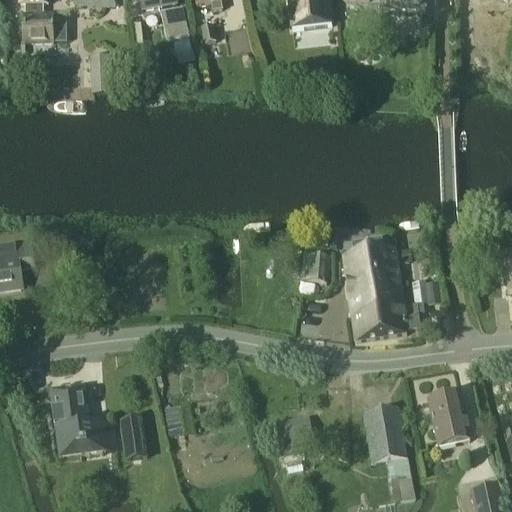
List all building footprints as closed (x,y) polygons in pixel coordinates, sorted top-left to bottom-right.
[(24,0),(24,10),(25,10),(25,20),(24,20),(24,48),(54,47),(54,20),(43,20),(43,9),(48,9),(47,0),(24,0)] [(103,5),(102,12),(115,12),(116,0),(82,0),(82,4),(103,5)] [(161,10),(177,7),(175,0),(143,0),(145,3),(160,1),(161,10)] [(194,0),(197,11),(212,8),(213,16),(223,14),(221,6),(228,4),(226,0),(194,0)] [(333,29),(329,0),(287,0),(292,34),(333,29)] [(425,0),(380,0),(381,19),(426,19),(425,0)] [(190,41),(183,12),(160,17),(167,46),(190,41)] [(205,48),(217,46),(214,29),(202,31),(205,48)] [(191,55),(189,44),(174,48),(176,59),(191,55)] [(251,57),(248,57),(246,57),(244,58),(242,60),(241,62),(241,65),(242,67),(244,69),(246,70),(248,70),(251,70),(253,69),(254,67),(255,65),(255,62),(254,60),(253,58),(251,57)] [(0,250),(0,296),(21,293),(19,273),(32,271),(30,257),(17,259),(15,249),(0,250)] [(410,253),(399,255),(401,267),(412,266),(410,253)] [(403,311),(404,311),(395,254),(342,262),(355,348),(372,345),(369,319),(404,314),(403,311)] [(300,283),(328,290),(332,263),(304,258),(300,283)] [(442,308),(439,287),(426,289),(429,310),(442,308)] [(307,306),(306,318),(322,319),(323,305),(307,304),(307,306)] [(423,308),(404,311),(403,311),(404,314),(369,319),(372,345),(407,340),(407,336),(421,334),(419,318),(425,317),(423,308)] [(113,424),(90,427),(84,390),(50,394),(59,464),(117,456),(113,424)] [(470,447),(460,398),(427,405),(438,454),(470,447)] [(179,411),(184,438),(195,437),(190,410),(179,411)] [(370,469),(408,464),(400,411),(363,418),(370,469)] [(277,428),(282,454),(314,447),(309,421),(277,428)] [(147,461),(141,422),(121,424),(127,464),(147,461)] [(471,495),(474,511),(504,511),(499,489),(471,495)]
